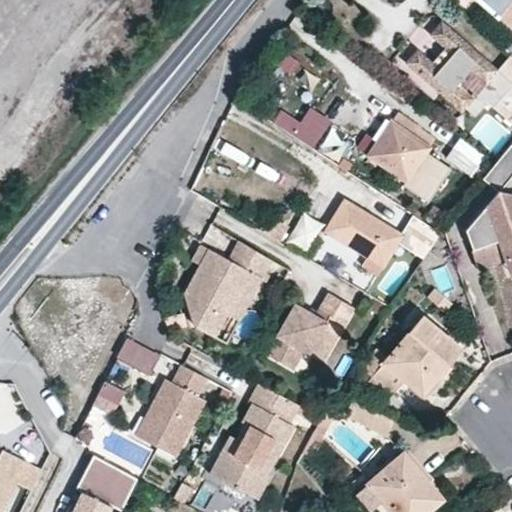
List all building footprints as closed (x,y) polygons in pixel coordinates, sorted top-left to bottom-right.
[(511,0),(487,0),(511,18),(511,0)] [(497,71),(440,21),(429,34),(445,48),(432,63),(416,49),(405,62),(461,113),(465,109),(474,116),(487,104),(511,124),(511,57),(497,71)] [(281,108),(274,118),(316,147),(330,121),(311,107),(300,121),(281,108)] [(395,111),(365,155),(433,200),(455,167),(428,150),(436,138),(395,111)] [(337,161),(350,138),(329,127),(316,150),(337,161)] [(460,138),(454,148),(475,162),(481,153),(460,138)] [(511,147),(485,180),(499,192),(465,230),(476,262),(503,254),(505,259),(508,269),(511,267),(511,147)] [(344,198),(326,228),(368,253),(361,266),(377,275),(391,252),(399,257),(407,243),(400,239),(404,233),(344,198)] [(308,253),(325,223),(304,211),(287,241),(308,253)] [(271,261),(239,242),(234,262),(210,249),(185,292),(195,326),(210,334),(241,287),(252,295),(271,261)] [(503,254),(476,262),(477,268),(505,259),(503,254)] [(295,297),(265,357),(288,368),(304,354),(324,362),(359,307),(327,293),(312,311),(295,297)] [(416,308),(397,329),(404,338),(386,358),(373,349),(359,366),(360,371),(348,388),(355,393),(344,411),(387,435),(397,416),(385,408),(405,385),(425,397),(450,368),(445,364),(463,348),(416,308)] [(117,359),(152,374),(161,352),(126,337),(117,359)] [(175,371),(130,431),(173,452),(206,389),(175,371)] [(299,405),(257,385),(236,435),(242,440),(236,450),(226,445),(213,474),(243,488),(260,499),(274,473),(297,428),(289,420),(299,405)] [(0,460),(0,511),(3,511),(19,483),(32,490),(42,471),(5,451),(0,460)] [(407,451),(358,492),(374,508),(382,503),(391,511),(425,511),(443,496),(407,451)] [(139,478),(97,454),(68,511),(111,511),(115,506),(124,509),(139,478)]
